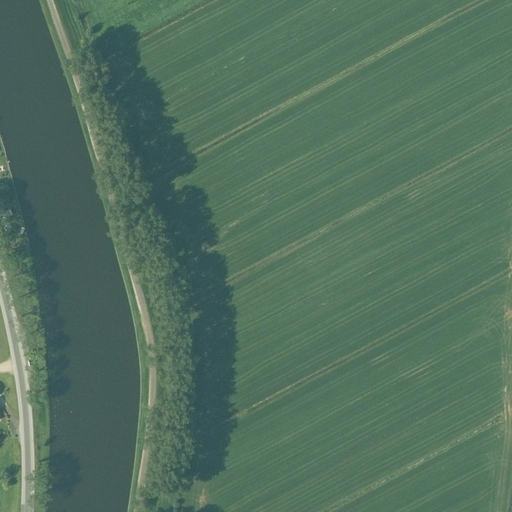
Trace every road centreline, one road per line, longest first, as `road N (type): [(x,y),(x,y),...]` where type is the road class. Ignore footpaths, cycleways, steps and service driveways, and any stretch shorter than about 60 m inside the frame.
road 1 (unclassified): [(135,511),(152,363),(50,0)]
road 2 (secondary): [(25,511),(25,416),(0,287)]
